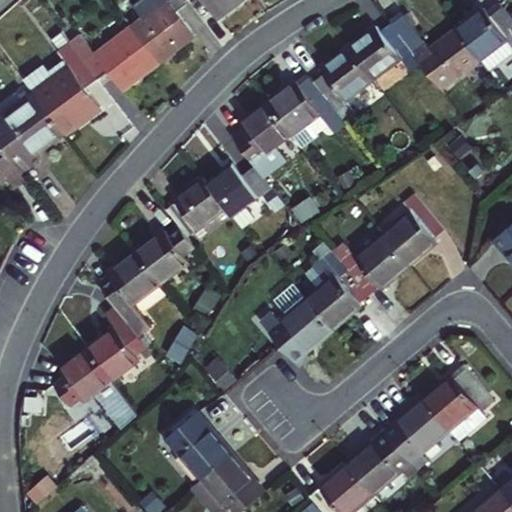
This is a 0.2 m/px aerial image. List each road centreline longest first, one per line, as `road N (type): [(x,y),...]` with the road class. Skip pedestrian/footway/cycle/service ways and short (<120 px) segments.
road 1 (residential): [(7,511),(3,394),(51,278),(98,209),(186,109),(255,44),(324,0)]
road 2 (residential): [(276,381),(303,413),(320,413),(459,309),(488,318),(511,346)]
